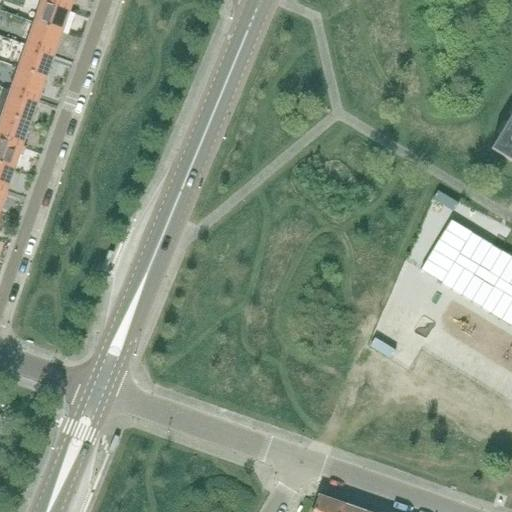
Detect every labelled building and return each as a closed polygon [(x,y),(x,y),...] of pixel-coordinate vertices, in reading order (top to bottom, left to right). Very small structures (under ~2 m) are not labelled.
[(70,12),(74,0),(42,0),(42,2),(70,12)] [(62,34),(70,12),(42,2),(34,24),(62,34)] [(54,57),(62,34),(34,24),(26,47),(54,57)] [(46,79),(54,57),(26,47),(18,70),(46,79)] [(38,102),(46,79),(18,70),(10,92),(38,102)] [(30,125),(38,102),(10,92),(2,115),(30,125)] [(0,139),(23,147),(30,125),(2,115),(0,121),(0,139)] [(511,162),(511,119),(493,151),(511,162)] [(0,165),(15,170),(23,147),(0,139),(0,165)] [(0,190),(7,193),(15,170),(0,165),(0,190)] [(511,281),(496,314),(511,321),(511,281)] [(341,511),(343,506),(319,497),(314,511),(341,511)]
